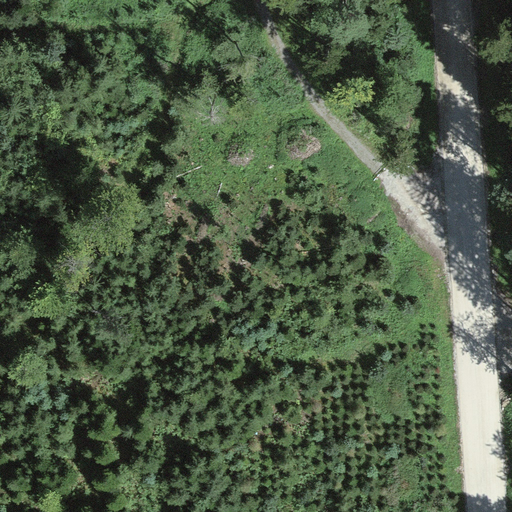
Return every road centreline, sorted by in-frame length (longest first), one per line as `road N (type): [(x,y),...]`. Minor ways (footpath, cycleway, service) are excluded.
road 1 (tertiary): [(448,0),(482,511)]
road 2 (track): [(239,10),(83,279),(0,364)]
road 3 (track): [(463,230),(239,10)]
road 4 (track): [(0,50),(127,41),(239,10)]
